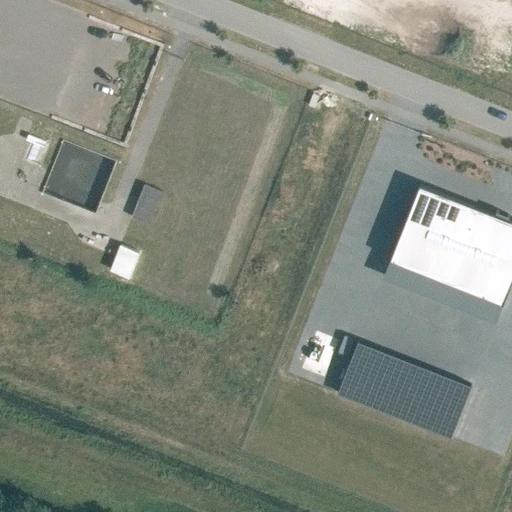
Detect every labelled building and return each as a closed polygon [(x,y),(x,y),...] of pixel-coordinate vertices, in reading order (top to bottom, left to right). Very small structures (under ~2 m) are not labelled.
[(66,142),(57,169),(75,175),(75,176),(110,187),(119,159),(66,142)] [(150,179),(136,214),(157,222),(171,187),(150,179)] [(511,217),(423,181),(395,249),(500,292),(511,263),(511,217)] [(127,242),(115,267),(140,278),(152,253),(127,242)] [(463,386),(349,340),(329,389),(444,435),(463,386)]
